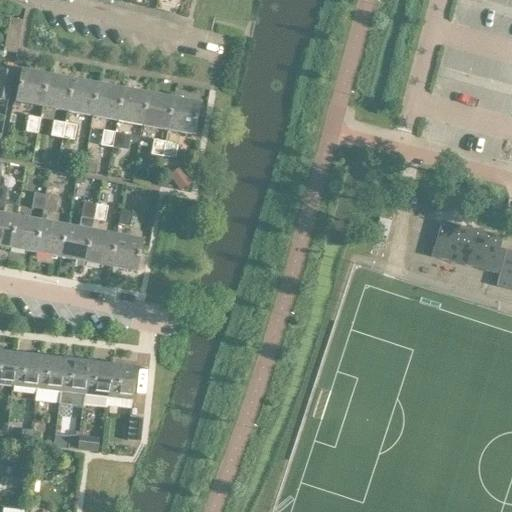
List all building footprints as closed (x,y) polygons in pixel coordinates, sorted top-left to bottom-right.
[(10,19),(5,43),(18,46),(22,21),(10,19)] [(5,43),(4,51),(16,54),(18,46),(5,43)] [(0,70),(0,90),(9,93),(13,72),(0,70)] [(42,107),(47,77),(21,72),(16,103),(42,107)] [(67,112),(73,81),(47,77),(42,107),(67,112)] [(92,117),(98,86),(73,81),(67,112),(92,117)] [(117,121),(123,91),(98,86),(92,117),(117,121)] [(0,90),(0,99),(8,101),(9,93),(0,90)] [(143,126),(148,95),(123,91),(117,121),(143,126)] [(148,95),(143,126),(168,131),(173,100),(148,95)] [(199,105),(173,100),(168,131),(194,135),(199,105)] [(28,117),(25,132),(37,134),(40,119),(28,117)] [(62,139),(65,123),(53,121),(50,137),(62,139)] [(65,123),(62,139),(73,141),(76,126),(65,123)] [(112,148),(115,133),(103,131),(100,146),(112,148)] [(115,133),(112,148),(124,150),(126,135),(115,133)] [(163,157),(166,142),(153,140),(151,155),(163,157)] [(166,142),(163,157),(174,159),(177,144),(166,142)] [(0,247),(10,249),(16,218),(2,216),(7,188),(0,186),(0,247)] [(42,210),(45,195),(34,193),(31,208),(42,210)] [(45,195),(42,210),(55,213),(57,198),(45,195)] [(94,220),(96,205),(84,203),(81,218),(94,220)] [(96,205),(94,220),(105,222),(108,207),(96,205)] [(118,224),(129,227),(132,212),(121,210),(118,224)] [(10,249),(34,253),(40,223),(16,218),(10,249)] [(66,227),(60,258),(86,263),(91,232),(94,220),(81,218),(79,230),(66,227)] [(431,257),(493,273),(502,238),(441,222),(431,257)] [(34,253),(36,254),(60,258),(66,227),(40,223),(34,253)] [(86,263),(111,268),(117,237),(91,232),(86,263)] [(143,242),(117,237),(111,268),(137,273),(143,242)] [(511,252),(505,250),(498,275),(496,286),(511,290),(511,252)] [(0,386),(11,388),(15,355),(0,353),(0,386)] [(11,388),(12,388),(35,391),(39,358),(15,355),(11,388)] [(35,391),(36,391),(34,402),(58,404),(63,361),(39,358),(35,391)] [(83,406),(84,396),(83,396),(87,364),(63,361),(58,404),(83,407),(83,406)] [(84,396),(83,406),(106,408),(106,406),(107,399),(111,366),(87,364),(83,396),(84,396)] [(111,366),(107,399),(132,402),(135,369),(111,366)] [(140,442),(143,418),(130,416),(127,441),(140,442)] [(29,445),(31,431),(22,430),(20,444),(29,445)] [(31,431),(29,445),(39,446),(40,432),(31,431)] [(55,435),(53,447),(77,450),(79,436),(70,435),(70,437),(55,435)] [(77,450),(86,451),(97,453),(98,438),(79,436),(77,450)]
